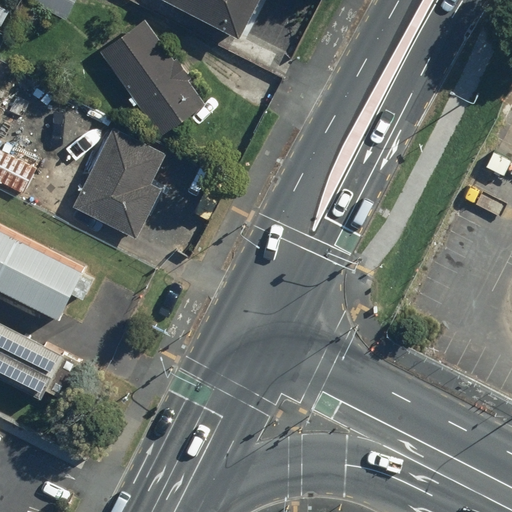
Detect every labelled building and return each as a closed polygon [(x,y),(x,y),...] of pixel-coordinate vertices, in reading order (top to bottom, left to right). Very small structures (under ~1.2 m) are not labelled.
[(78,0),(34,0),(68,19),(78,0)] [(176,0),(246,36),(264,0),(176,0)] [(146,15),(103,47),(166,133),(208,102),(192,80),(196,77),(183,59),(180,61),(146,15)] [(118,124),(76,204),(141,238),(167,187),(157,182),(172,153),(118,124)] [(3,146),(0,151),(0,178),(25,194),(41,168),(3,146)] [(0,219),(0,282),(65,316),(78,291),(89,296),(97,281),(86,275),(91,267),(0,219)] [(0,319),(0,374),(44,397),(66,353),(0,319)]
